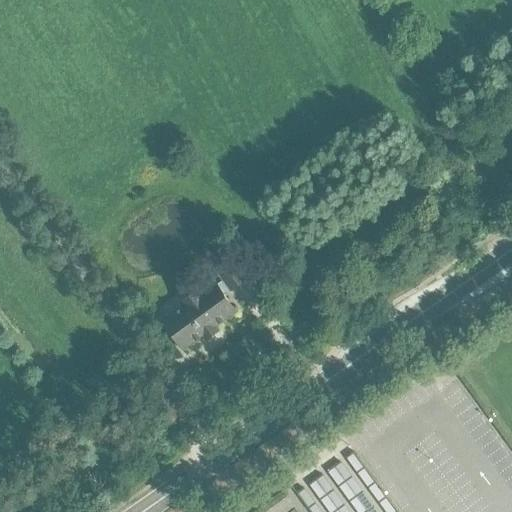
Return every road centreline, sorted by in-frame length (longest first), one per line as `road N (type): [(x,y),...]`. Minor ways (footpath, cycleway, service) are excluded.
road 1 (tertiary): [(140,511),(511,257)]
road 2 (unknown): [(511,502),(444,408),(425,406),(381,442),(430,511)]
